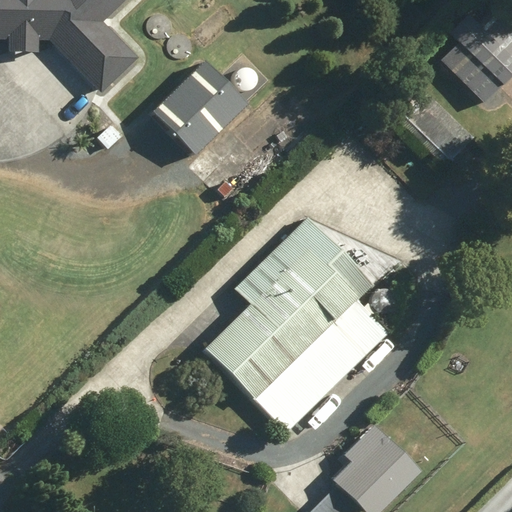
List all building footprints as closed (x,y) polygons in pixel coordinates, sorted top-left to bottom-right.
[(0,0),(0,44),(2,44),(2,57),(18,59),(32,58),(33,45),(43,45),(95,98),(133,63),(98,27),(126,0),(0,0)] [(216,91),(196,66),(144,118),(164,142),(187,164),(237,111),(216,91)] [(470,136),(423,91),(397,118),(411,132),(415,128),(426,138),(421,143),(432,154),(436,149),(447,159),(470,136)] [(103,127),(89,139),(100,151),(114,138),(103,127)] [(350,305),(366,289),(315,237),(301,251),(285,235),(232,286),(247,301),(196,350),(278,434),(380,335),(350,305)] [(390,457),(367,428),(335,459),(342,465),(323,484),(341,505),(349,511),(375,511),(412,476),(390,457)]
